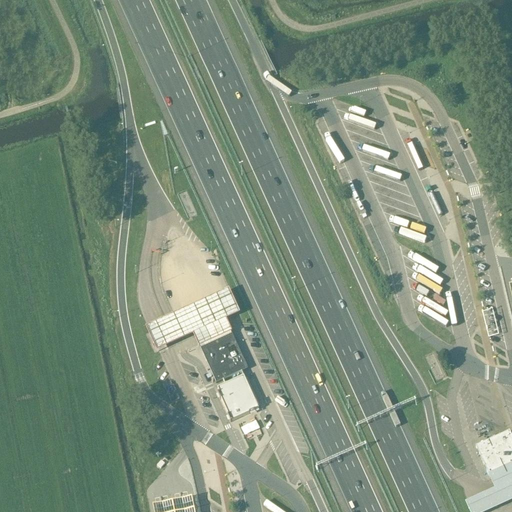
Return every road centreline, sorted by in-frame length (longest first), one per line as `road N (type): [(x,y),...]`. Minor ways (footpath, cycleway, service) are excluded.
road 1 (motorway): [(130,0),(364,511)]
road 2 (motorway): [(426,511),(194,0)]
road 3 (motorway): [(97,0),(130,117)]
